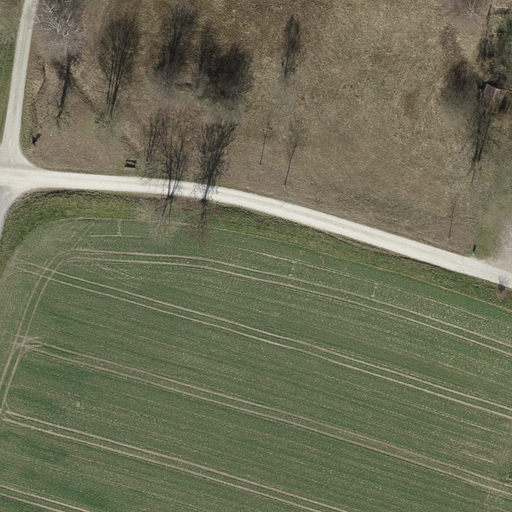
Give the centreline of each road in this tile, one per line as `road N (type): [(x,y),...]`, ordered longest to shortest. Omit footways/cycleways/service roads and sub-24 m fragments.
road 1 (track): [(511,279),(222,196),(0,178)]
road 2 (track): [(0,202),(31,0)]
